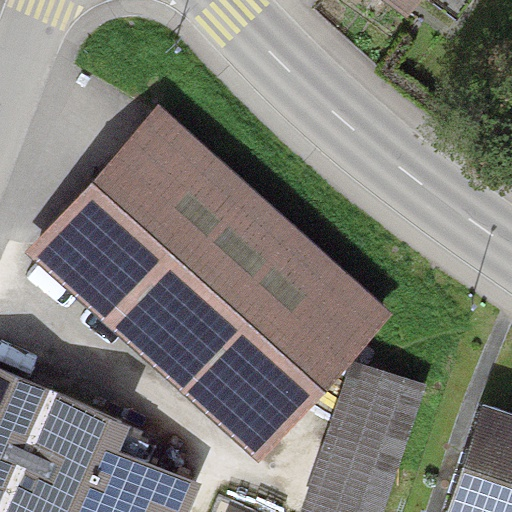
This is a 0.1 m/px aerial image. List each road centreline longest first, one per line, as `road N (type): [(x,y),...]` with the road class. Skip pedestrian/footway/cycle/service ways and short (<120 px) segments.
road 1 (secondary): [(511,250),(346,130),(221,0)]
road 2 (residential): [(47,0),(0,119)]
